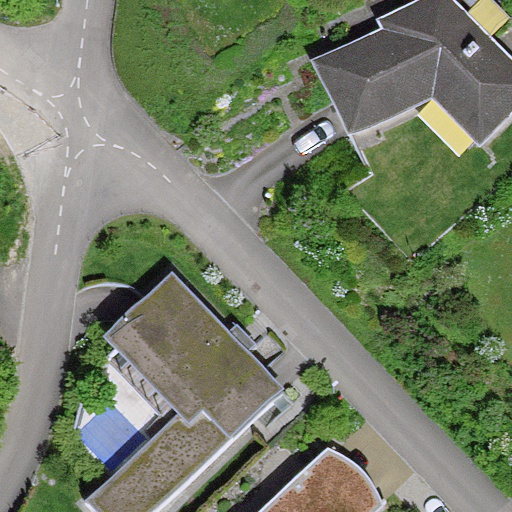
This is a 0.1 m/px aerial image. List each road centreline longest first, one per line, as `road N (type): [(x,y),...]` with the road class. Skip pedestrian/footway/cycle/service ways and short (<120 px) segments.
road 1 (residential): [(71,123),(171,192),(480,511)]
road 2 (residential): [(71,123),(31,398),(0,487)]
road 3 (residential): [(85,0),(71,123)]
